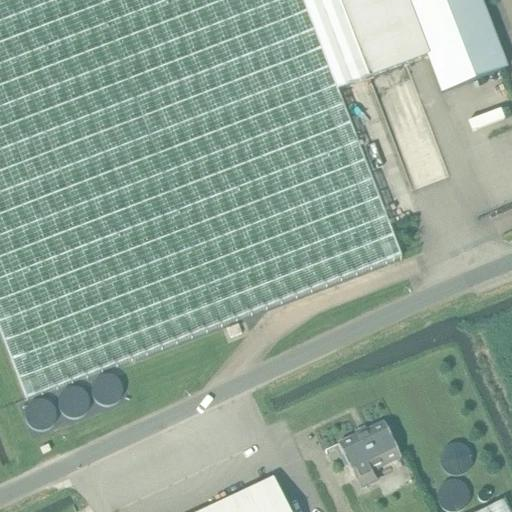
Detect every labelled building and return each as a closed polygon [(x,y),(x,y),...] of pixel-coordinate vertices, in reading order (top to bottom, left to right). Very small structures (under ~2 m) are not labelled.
[(0,0),(0,334),(26,401),(402,258),(338,92),(302,0),(0,0)] [(302,0),(338,92),(369,80),(427,57),(442,94),(507,69),(480,0),(302,0)] [(354,480),(357,479),(362,489),(377,482),(373,472),(401,459),(384,424),(338,445),(354,480)] [(289,511),(274,479),(202,511),(289,511)] [(507,511),(503,501),(480,511),(507,511)]
